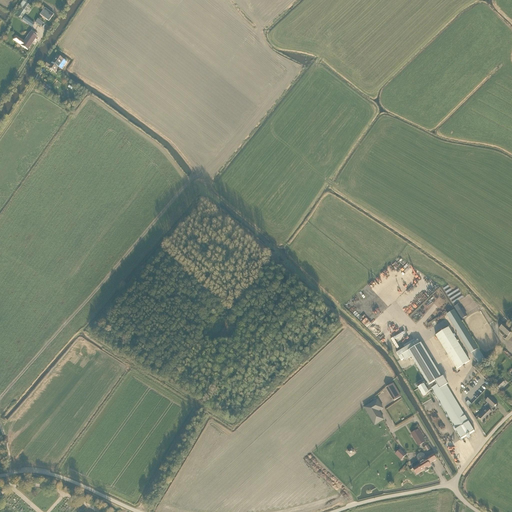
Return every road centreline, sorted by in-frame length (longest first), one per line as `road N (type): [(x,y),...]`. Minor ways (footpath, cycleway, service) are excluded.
road 1 (unclassified): [(0,476),(55,475),(138,511)]
road 2 (unclassified): [(334,511),(451,484)]
